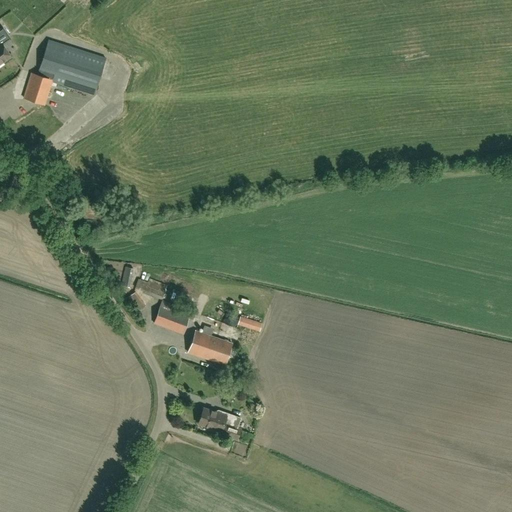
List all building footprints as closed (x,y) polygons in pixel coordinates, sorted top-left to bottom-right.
[(94,95),(105,58),(48,40),(36,75),(31,73),(23,98),(44,105),(52,81),(94,95)] [(0,63),(10,57),(2,45),(0,41),(0,63)] [(129,287),(133,267),(125,266),(121,285),(129,287)] [(135,292),(125,299),(136,313),(146,306),(135,292)] [(189,317),(159,306),(153,323),(183,334),(189,317)] [(240,316),(237,325),(259,332),(262,323),(240,316)] [(188,352),(224,365),(231,343),(195,331),(188,352)] [(211,428),(210,430),(237,439),(240,429),(237,428),(240,418),(218,410),(216,411),(216,412),(203,408),(198,423),(211,428)]
